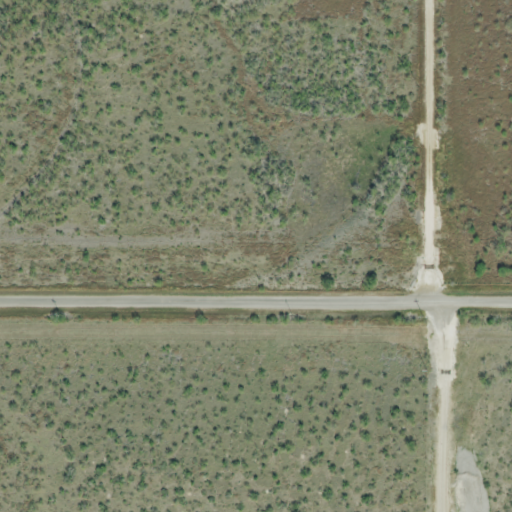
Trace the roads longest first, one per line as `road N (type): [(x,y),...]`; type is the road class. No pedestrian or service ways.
road 1 (residential): [(511,303),(0,302)]
road 2 (track): [(425,304),(427,0)]
